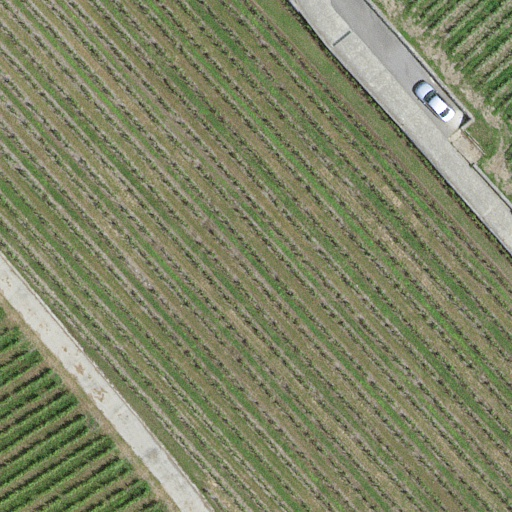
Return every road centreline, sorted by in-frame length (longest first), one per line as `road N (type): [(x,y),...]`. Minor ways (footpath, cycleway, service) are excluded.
road 1 (track): [(196,511),(0,268)]
road 2 (unclassified): [(317,0),(511,230)]
